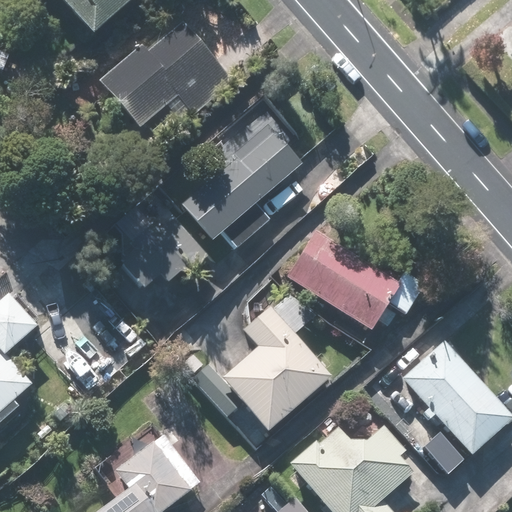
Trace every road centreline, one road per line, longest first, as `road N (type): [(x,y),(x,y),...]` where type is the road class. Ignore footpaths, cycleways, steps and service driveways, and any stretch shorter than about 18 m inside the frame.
road 1 (unknown): [(511,267),(216,486)]
road 2 (tertiary): [(322,0),(511,217)]
